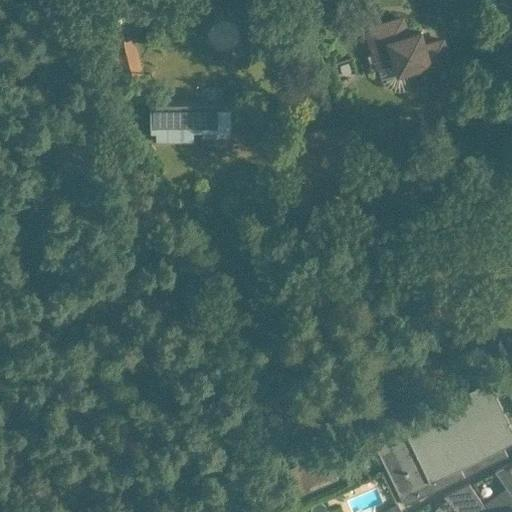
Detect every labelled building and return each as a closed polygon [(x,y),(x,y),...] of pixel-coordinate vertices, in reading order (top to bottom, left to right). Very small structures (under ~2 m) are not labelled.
[(260,0),(245,0),(245,10),(261,11),(260,0)] [(261,11),(245,10),(245,25),(264,25),(264,11),(261,11)] [(414,88),(421,85),(441,80),(450,63),(443,40),(425,45),(421,32),(408,36),(402,18),(366,29),(378,68),(396,63),(399,73),(409,70),(414,88)] [(264,25),(245,25),(244,38),(264,39),(264,25)] [(143,74),(135,41),(115,45),(122,78),(143,74)] [(151,107),(151,123),(155,124),(155,140),(193,140),(193,132),(202,132),(230,132),(230,125),(231,124),(233,123),(236,121),(237,119),(237,116),(237,114),(237,111),(235,109),(233,108),(232,107),(230,107),(225,107),(225,103),(156,103),(156,107),(151,107)] [(292,136),(301,178),(345,169),(336,127),(292,136)] [(462,245),(481,240),(475,221),(457,226),(462,245)] [(352,276),(381,267),(375,248),(346,257),(352,276)] [(504,447),(511,442),(511,370),(372,431),(380,448),(376,449),(403,505),(480,468),(476,460),(504,447)] [(302,486),(334,472),(325,451),(284,469),(296,496),(304,492),(302,486)] [(511,511),(511,470),(508,464),(496,470),(511,494),(511,499),(493,511),(511,511)] [(488,511),(469,484),(444,496),(448,501),(456,511),(488,511)] [(384,509),(385,511),(403,511),(398,502),(384,509)]
